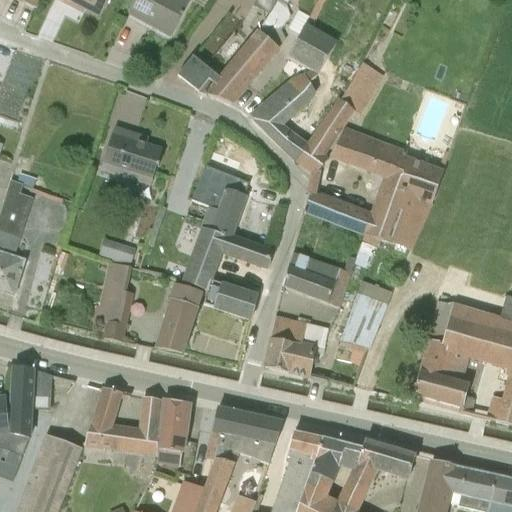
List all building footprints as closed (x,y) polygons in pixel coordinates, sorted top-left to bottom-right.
[(23,0),(21,4),(36,11),(41,0),(23,0)] [(55,0),(73,10),(75,6),(99,19),(109,0),(55,0)] [(136,0),(128,16),(170,38),(171,39),(190,2),(187,0),(136,0)] [(257,33),(278,51),(284,43),(280,32),(289,20),(290,18),(286,7),(289,0),(276,0),(275,3),(276,4),(257,33)] [(170,38),(128,16),(126,21),(168,43),(170,38)] [(311,73),(317,77),(335,45),(305,28),(287,60),(311,73)] [(278,51),(257,33),(217,79),(192,59),(177,78),(198,94),(231,105),(278,51)] [(229,59),(241,42),(234,37),(222,54),(229,59)] [(307,145),(295,163),(313,175),(309,196),(303,214),(330,223),(338,225),(363,234),(380,240),(412,250),(442,172),(404,157),(406,153),(344,130),(328,161),(382,181),(369,214),(319,195),(318,197),(315,196),(319,173),(328,159),(325,157),(354,113),(360,116),(381,79),(362,65),(339,102),(337,101),(307,145)] [(317,77),(311,73),(293,81),(250,118),(295,163),(307,145),(283,127),(310,104),(315,96),(310,90),(317,77)] [(113,130),(100,173),(151,189),(160,159),(159,158),(161,152),(144,146),(133,143),(135,137),(113,130)] [(133,143),(144,146),(146,140),(135,137),(133,143)] [(199,231),(231,242),(249,183),(202,167),(189,204),(207,209),(199,231)] [(16,184),(22,186),(32,189),(35,180),(19,175),(16,184)] [(22,186),(16,184),(11,183),(0,217),(0,292),(13,297),(24,261),(14,258),(32,200),(19,196),(22,186)] [(159,209),(147,248),(152,250),(165,211),(159,209)] [(338,225),(330,223),(326,234),(335,237),(338,225)] [(187,263),(216,271),(220,260),(267,271),(271,254),(231,242),(199,231),(187,263)] [(380,240),(363,234),(361,244),(376,249),(380,240)] [(103,242),(98,259),(130,268),(135,251),(103,242)] [(292,255),(281,289),(338,311),(355,261),(347,258),(343,271),(292,255)] [(95,308),(92,322),(106,325),(103,340),(120,344),(131,296),(125,294),(130,270),(107,264),(97,308),(95,308)] [(438,303),(412,396),(460,410),(459,412),(460,414),(461,415),(461,416),(471,418),(475,401),(464,398),(468,386),(461,384),(468,361),(508,373),(501,401),(491,398),(485,421),(511,428),(511,300),(505,298),(509,286),(471,274),(467,289),(504,300),(499,320),(451,306),(438,303)] [(213,283),(183,275),(180,283),(205,292),(202,307),(213,310),(213,313),(250,322),(256,298),(213,283)] [(361,283),(339,345),(352,349),(348,365),(360,368),(364,351),(368,352),(391,295),(361,283)] [(173,286),(156,350),(181,355),(202,295),(173,286)] [(300,345),(315,349),(323,351),(327,331),(274,319),(270,341),(299,347),(300,345)] [(299,347),(270,341),(264,369),(277,373),(307,380),(310,367),(311,367),(312,367),(314,366),(315,366),(316,365),(316,363),(315,358),(313,356),(315,349),(300,345),(299,347)] [(0,478),(13,483),(21,459),(31,438),(31,412),(32,372),(12,369),(10,389),(9,411),(7,412),(9,437),(0,437),(0,478)] [(32,372),(31,412),(49,412),(52,377),(32,372)] [(154,466),(162,403),(143,400),(139,430),(112,427),(120,396),(103,392),(91,428),(90,427),(82,449),(142,456),(140,466),(154,468),(154,466)] [(0,437),(9,437),(7,412),(5,400),(0,400),(0,437)] [(162,403),(154,466),(179,469),(181,455),(189,407),(162,403)] [(201,493),(194,511),(251,511),(254,504),(236,497),(230,511),(215,511),(237,455),(248,459),(246,464),(265,471),(281,425),(266,422),(216,411),(205,463),(212,464),(211,466),(202,491),(201,493)] [(293,511),(321,442),(292,435),(288,454),(291,455),(270,511),(293,511)] [(45,438),(16,511),(58,511),(81,451),(45,438)] [(321,442),(293,511),(330,511),(335,503),(326,499),(338,470),(350,474),(356,469),(361,452),(321,442)] [(356,469),(350,474),(335,503),(330,511),(357,511),(376,474),(406,484),(414,459),(364,444),(361,452),(356,469)] [(444,511),(446,505),(454,470),(455,469),(431,463),(419,511),(444,511)] [(454,470),(446,505),(474,511),(487,511),(495,479),(454,470)] [(511,511),(511,482),(495,479),(487,511),(511,511)] [(194,511),(201,493),(202,491),(200,490),(182,483),(171,511),(194,511)]
